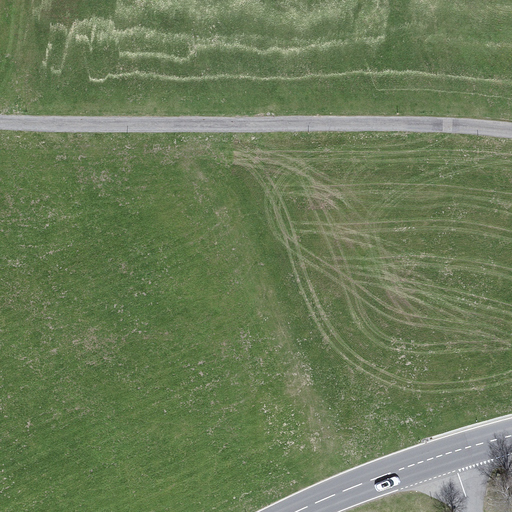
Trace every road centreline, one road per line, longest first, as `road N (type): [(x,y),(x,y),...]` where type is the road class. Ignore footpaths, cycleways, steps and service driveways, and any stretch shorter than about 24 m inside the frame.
road 1 (track): [(0,122),(511,130)]
road 2 (tertiary): [(304,511),(447,452)]
